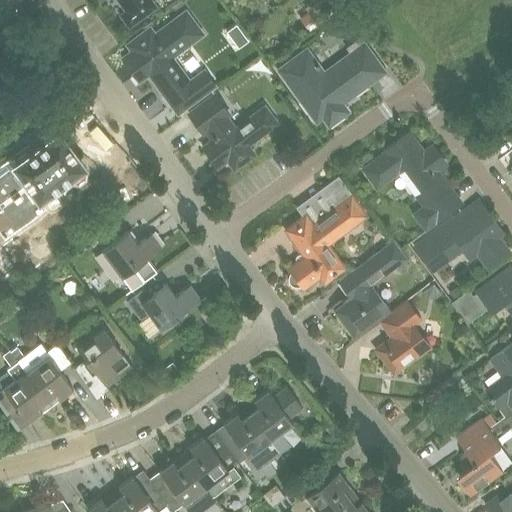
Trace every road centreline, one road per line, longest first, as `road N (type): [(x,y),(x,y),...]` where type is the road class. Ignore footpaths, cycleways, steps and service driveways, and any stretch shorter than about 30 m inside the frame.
road 1 (residential): [(511,218),(426,102),(411,96),(217,234)]
road 2 (residential): [(0,467),(119,433),(280,322)]
road 3 (residential): [(217,234),(61,26),(51,0)]
road 4 (residential): [(444,511),(280,322)]
